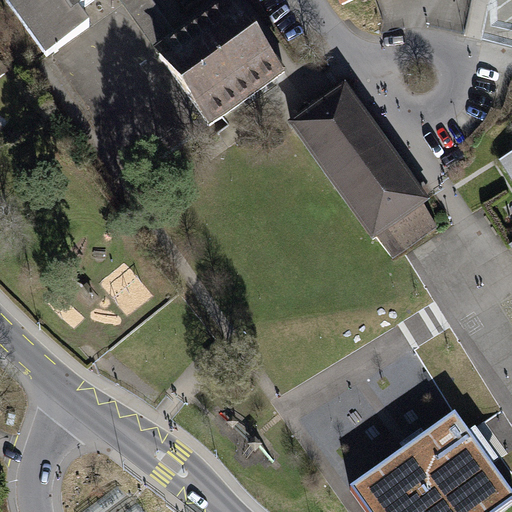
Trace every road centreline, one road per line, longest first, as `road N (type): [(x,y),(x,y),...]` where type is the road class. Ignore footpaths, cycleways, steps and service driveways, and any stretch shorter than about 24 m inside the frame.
road 1 (residential): [(351,56),(406,125),(454,110),(466,55),(432,34)]
road 2 (tertiary): [(223,511),(72,392)]
road 3 (residential): [(72,392),(38,467),(38,511)]
